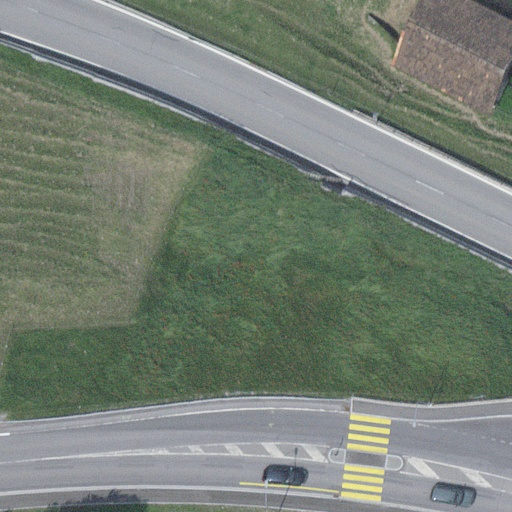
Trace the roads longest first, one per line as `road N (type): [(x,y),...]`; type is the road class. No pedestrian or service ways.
road 1 (primary): [(511,228),(194,75),(2,0)]
road 2 (primary): [(0,465),(224,459),(511,496)]
